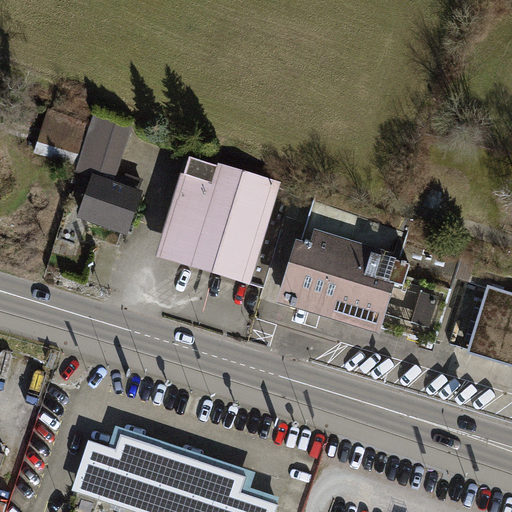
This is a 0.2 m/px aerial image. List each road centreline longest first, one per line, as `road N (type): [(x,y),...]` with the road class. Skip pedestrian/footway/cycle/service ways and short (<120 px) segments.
road 1 (secondary): [(511,451),(0,293)]
road 2 (track): [(511,245),(388,207),(418,130)]
